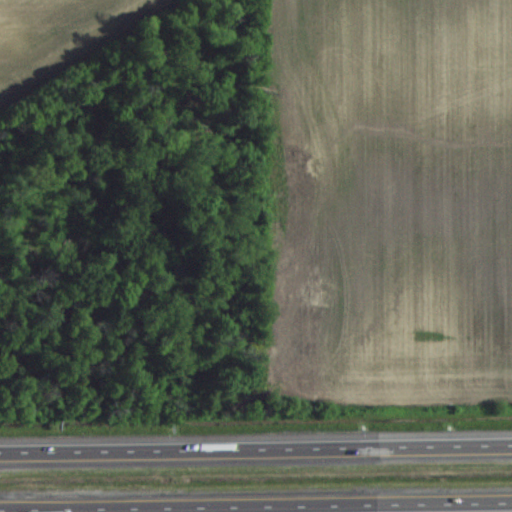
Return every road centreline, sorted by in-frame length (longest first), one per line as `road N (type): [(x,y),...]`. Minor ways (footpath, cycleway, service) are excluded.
road 1 (motorway): [(511,444),(0,452)]
road 2 (motorway): [(0,508),(511,500)]
